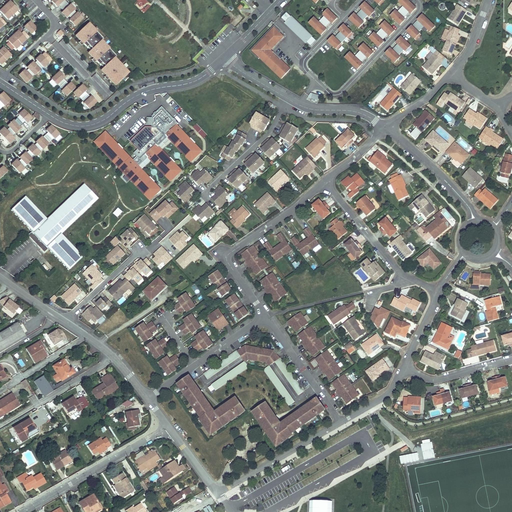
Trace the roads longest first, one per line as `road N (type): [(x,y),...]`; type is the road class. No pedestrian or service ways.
road 1 (residential): [(166,428),(219,489),(340,422)]
road 2 (residential): [(264,317),(226,262),(228,252),(325,180)]
road 3 (residential): [(48,114),(92,124),(146,91),(200,78),(226,58)]
road 4 (residential): [(166,428),(19,511)]
road 5 (residential): [(325,180),(411,280)]
road 6 (residential): [(340,422),(264,317)]
road 7 (residential): [(473,219),(464,200),(387,127)]
road 8 (residential): [(289,99),(269,132),(206,194)]
